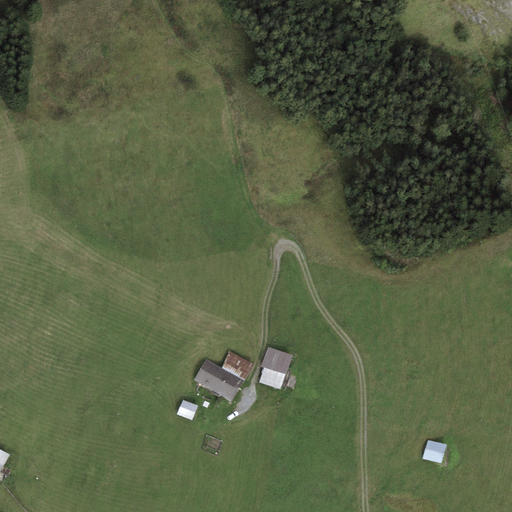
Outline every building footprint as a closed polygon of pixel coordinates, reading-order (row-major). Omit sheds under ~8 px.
[(292,355),(267,346),(261,367),(265,368),(260,382),(280,389),(292,355)] [(222,368),(206,359),(194,380),(231,401),(254,364),(229,352),(222,368)] [(198,406),(183,400),(177,414),(192,420),(198,406)] [(446,445),(428,440),(423,459),(441,463),(446,445)] [(0,474),(9,454),(0,449),(0,474)]
